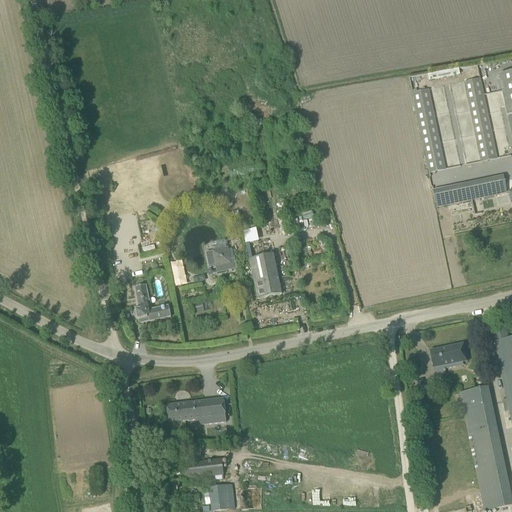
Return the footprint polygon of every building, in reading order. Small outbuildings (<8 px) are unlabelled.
[(511,73),(498,76),(501,87),(511,84),(511,73)] [(482,79),(466,82),(482,163),(499,159),(482,79)] [(511,94),(511,84),(501,87),(503,97),(511,94)] [(428,90),(412,94),(429,174),(445,170),(428,90)] [(511,105),(511,94),(503,97),(505,107),(511,105)] [(260,160),(228,166),(230,179),(262,172),(260,160)] [(503,177),(432,191),(436,208),(507,193),(503,177)] [(231,264),(228,248),(211,252),(215,268),(231,264)] [(248,260),(255,290),(257,300),(281,295),(279,285),(272,254),(248,260)] [(187,279),(188,286),(204,281),(203,275),(187,279)] [(146,286),(143,287),(134,289),(138,310),(134,311),(137,321),(139,321),(140,325),(171,318),(168,306),(151,310),(146,286)] [(511,338),(494,342),(498,362),(497,362),(498,364),(499,364),(507,400),(502,401),(504,413),(509,412),(511,425),(511,338)] [(429,352),(433,369),(442,367),(443,372),(445,372),(445,370),(456,367),(456,364),(468,362),(464,344),(429,352)] [(487,388),(459,394),(467,430),(475,471),(504,466),(495,424),(490,398),(487,388)] [(168,424),(195,421),(205,420),(206,426),(226,423),(223,400),(166,406),(168,424)] [(236,448),(235,439),(227,439),(228,447),(236,448)] [(223,479),(220,460),(181,467),(183,482),(215,476),(216,481),(223,479)] [(345,510),(346,485),(323,483),(322,509),(345,510)] [(211,511),(218,511),(235,510),(232,485),(209,488),(211,511)] [(362,495),(364,511),(377,509),(376,501),(386,500),(385,492),(362,495)]
